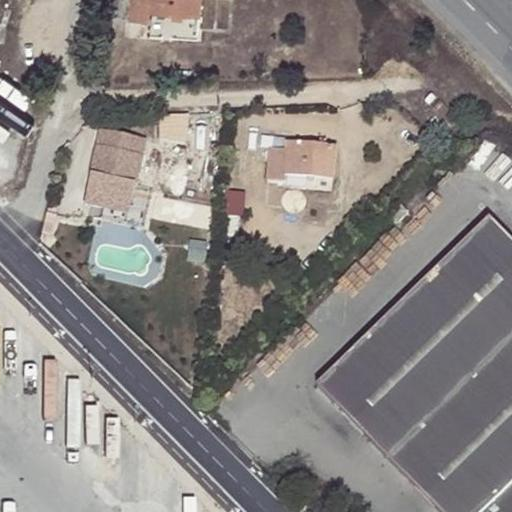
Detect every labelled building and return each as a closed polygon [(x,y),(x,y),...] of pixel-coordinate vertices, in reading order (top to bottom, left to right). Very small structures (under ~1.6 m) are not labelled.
[(108,0),(108,15),(128,17),(128,0),(108,0)] [(128,0),(128,17),(128,18),(146,19),(146,11),(197,13),(197,0),(128,0)] [(158,117),(159,140),(181,139),(185,117),(158,117)] [(143,140),(100,130),(83,203),(126,213),(143,140)] [(286,151),(269,150),(266,181),(282,182),(283,176),(331,181),(334,148),(287,143),(286,151)] [(400,205),(388,218),(397,226),(409,213),(400,205)] [(511,511),(511,244),(485,217),(314,387),(437,511),(511,511)]
